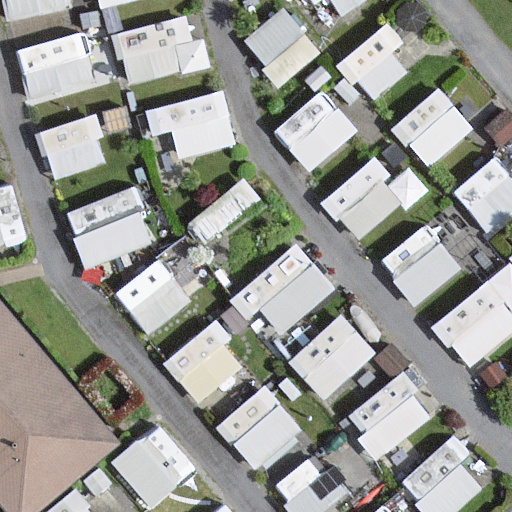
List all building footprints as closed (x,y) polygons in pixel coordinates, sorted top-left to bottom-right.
[(10,0),(14,15),(69,0),(10,0)] [(287,0),(248,32),(284,76),(327,42),(292,0),(287,0)] [(333,0),(342,12),(360,0),(333,0)] [(122,23),(134,75),(212,56),(199,5),(122,23)] [(398,91),(428,30),(377,6),(348,67),(398,91)] [(37,96),(101,80),(86,22),(22,39),(37,96)] [(230,79),(160,102),(178,158),(248,134),(230,79)] [(328,79),(280,123),(318,164),(366,120),(328,79)] [(431,161),(481,123),(447,79),(397,116),(431,161)] [(103,105),(45,123),(61,172),(119,154),(103,105)] [(329,188),(362,234),(423,191),(390,144),(329,188)] [(511,147),(475,182),(511,220),(511,147)] [(250,168),(196,214),(215,236),(269,190),(250,168)] [(24,172),(0,178),(0,242),(39,232),(24,172)] [(93,259),(162,234),(142,178),(73,203),(93,259)] [(492,248),(450,199),(385,253),(426,303),(492,248)] [(281,331),(344,282),(306,234),(243,284),(281,331)] [(167,248),(121,282),(156,328),(201,293),(167,248)] [(511,253),(440,320),(478,360),(511,328),(511,253)] [(0,297),(0,497),(2,501),(101,419),(0,297)] [(294,352),(330,392),(384,343),(348,303),(294,352)] [(207,397),(256,352),(219,311),(170,357),(207,397)] [(354,421),(404,457),(446,399),(397,363),(354,421)] [(267,377),(222,421),(268,467),(312,423),(267,377)] [(158,503),(204,460),(162,415),(116,457),(158,503)] [(438,511),(455,511),(495,477),(454,432),(406,476),(438,511)] [(281,479),(310,511),(349,511),(364,499),(317,446),(281,479)] [(103,511),(87,482),(32,511),(103,511)] [(210,511),(245,511),(233,495),(210,511)] [(399,511),(390,499),(372,511),(399,511)]
